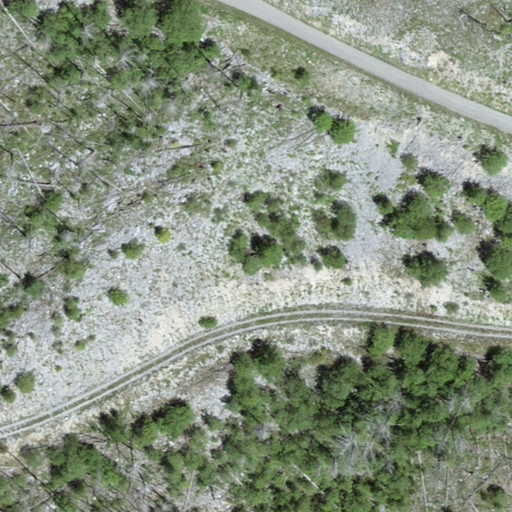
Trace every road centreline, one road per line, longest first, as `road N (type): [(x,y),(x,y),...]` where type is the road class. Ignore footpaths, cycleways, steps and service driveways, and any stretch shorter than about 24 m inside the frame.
road 1 (track): [(511,341),(271,318),(194,337),(104,391),(0,433)]
road 2 (unclassified): [(254,0),(511,117)]
